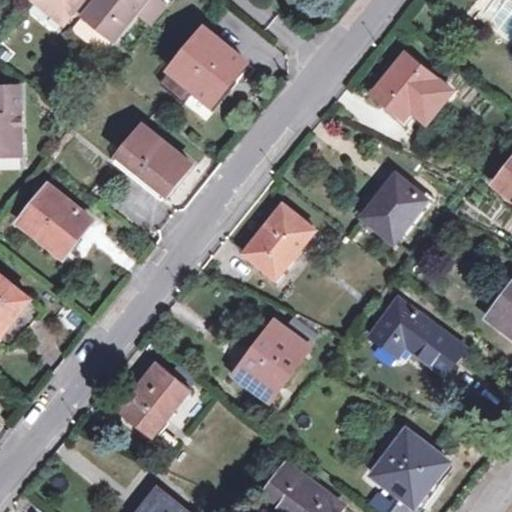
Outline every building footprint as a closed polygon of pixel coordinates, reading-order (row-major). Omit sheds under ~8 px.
[(35,0),(35,1),(51,13),(53,11),(67,22),(83,0),(35,0)] [(98,0),(85,16),(116,40),(138,12),(147,0),(98,0)] [(164,5),(157,0),(147,0),(138,12),(151,22),(164,5)] [(116,40),(85,16),(80,23),(78,34),(100,52),(109,47),(116,40)] [(199,93),(212,104),(246,61),(205,28),(170,70),(199,93)] [(373,94),(406,119),(412,110),(429,123),(454,92),(406,53),(373,94)] [(199,93),(170,70),(160,83),(189,107),(199,93)] [(0,155),(22,155),(21,86),(0,86),(0,155)] [(120,157),(168,194),(192,165),(144,127),(120,157)] [(511,173),(500,189),(511,197),(511,173)] [(364,218),(396,243),(430,201),(398,176),(364,218)] [(20,223),(65,259),(94,222),(50,186),(20,223)] [(246,254),(278,280),(317,231),(285,205),(246,254)] [(0,344),(9,352),(43,309),(0,274),(0,344)] [(511,290),(490,319),(511,334),(511,290)] [(373,334),(404,357),(410,348),(447,375),(466,348),(399,300),(373,334)] [(275,326),(268,334),(277,340),(283,332),(275,326)] [(291,338),(308,350),(315,340),(299,328),(291,338)] [(277,340),(268,334),(239,373),(273,399),(309,350),(308,350),(291,338),(283,332),(277,340)] [(158,364),(126,405),(135,412),(130,419),(153,437),(191,390),(158,364)] [(121,411),(130,419),(135,412),(126,405),(121,411)] [(405,497),(417,507),(419,504),(451,462),(410,431),(376,475),(405,497)] [(260,504),(272,511),(339,511),(344,505),(289,465),(260,504)] [(141,511),(185,511),(159,490),(141,511)] [(427,511),(428,511),(419,504),(417,507),(405,497),(393,511),(427,511)]
